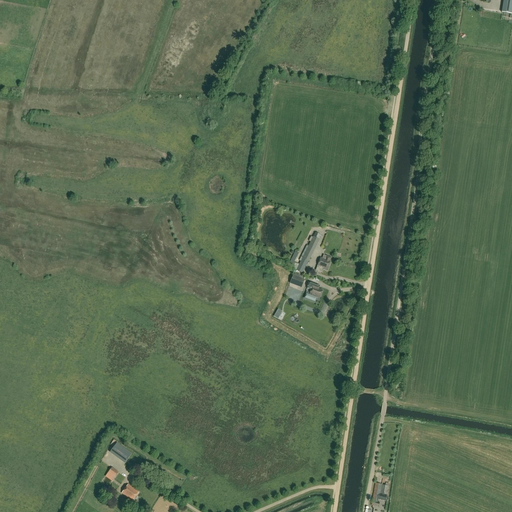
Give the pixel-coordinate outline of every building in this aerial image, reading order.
[(511,0),(503,0),(502,13),(511,14),(511,0)] [(310,257),(311,257),(314,250),(319,240),(313,237),(310,243),(308,247),(308,246),(307,247),(306,247),(301,256),(303,257),(296,270),(302,273),(310,257)] [(330,261),(331,258),(326,256),(325,259),(320,258),(317,266),(327,270),(330,261)] [(304,280),(293,276),(291,281),(294,282),(295,280),(300,282),(300,284),(302,285),(304,280)] [(319,298),(322,291),(316,288),(317,285),(309,282),(307,288),(311,290),(310,294),(319,298)] [(299,300),(302,291),(295,289),(292,298),(299,300)] [(117,443),(111,452),(125,463),(132,454),(117,443)] [(115,477),(118,472),(112,468),(109,472),(115,477)] [(123,473),(121,476),(119,474),(112,484),(118,489),(127,476),(123,473)] [(386,500),(388,486),(389,483),(383,482),(380,499),(386,500)] [(376,483),(373,498),(379,499),(382,484),(376,483)] [(128,484),(126,488),(125,490),(124,490),(122,493),(132,501),(139,492),(128,484)]
